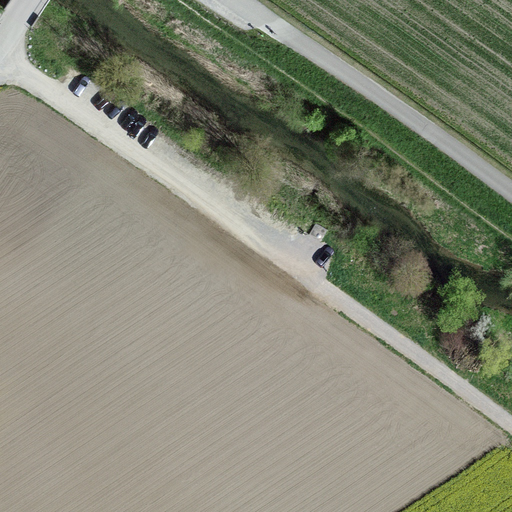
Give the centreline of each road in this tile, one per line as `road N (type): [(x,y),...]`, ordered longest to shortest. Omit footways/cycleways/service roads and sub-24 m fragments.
road 1 (track): [(0,55),(511,426)]
road 2 (unclassified): [(237,0),(511,195)]
